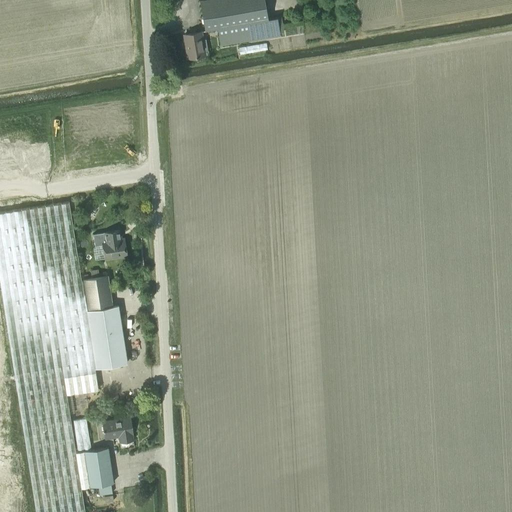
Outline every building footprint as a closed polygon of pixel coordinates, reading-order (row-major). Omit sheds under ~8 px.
[(274,17),(268,18),(264,0),(199,0),(205,29),(217,27),(220,45),(280,35),(279,32),(283,31),(281,15),(274,17)] [(200,31),(184,34),(188,57),(205,55),(204,53),(207,53),(205,39),(202,40),(200,31)] [(240,54),(267,50),(266,42),(238,47),(240,54)] [(16,140),(5,141),(8,157),(18,155),(20,162),(39,159),(37,147),(31,148),(29,136),(16,139),(16,140)] [(4,203),(0,203),(0,223),(13,223),(12,221),(15,221),(14,212),(12,212),(12,210),(4,210),(4,203)] [(13,223),(0,223),(0,243),(6,243),(6,236),(13,236),(13,223)] [(120,229),(93,234),(95,245),(103,244),(105,258),(127,255),(124,238),(120,238),(119,235),(121,235),(120,230),(120,229)] [(7,254),(0,254),(0,274),(15,274),(15,260),(7,261),(7,254)] [(15,274),(0,274),(0,294),(9,294),(9,287),(16,287),(16,284),(18,284),(17,275),(15,275),(15,274)] [(83,278),(81,279),(86,309),(112,305),(107,274),(99,275),(91,277),(83,278)] [(86,309),(85,309),(95,367),(128,362),(118,304),(112,305),(86,309)] [(11,329),(11,342),(12,342),(12,341),(32,343),(33,326),(22,325),(22,330),(11,329)] [(12,342),(11,353),(32,354),(32,343),(12,341),(12,342)] [(11,353),(10,364),(31,365),(32,354),(11,353)] [(9,375),(30,377),(31,365),(10,364),(9,375)] [(8,375),(8,387),(29,389),(30,377),(9,375),(8,375)] [(7,401),(6,413),(7,414),(7,413),(27,414),(28,402),(7,401)] [(6,413),(5,424),(27,426),(27,414),(7,413),(7,414),(6,413)] [(131,416),(101,421),(104,438),(118,436),(119,442),(133,439),(132,434),(133,433),(131,416)] [(73,419),(78,450),(91,448),(86,418),(73,419)] [(5,424),(4,435),(5,435),(5,436),(26,437),(27,426),(5,424)] [(4,435),(3,447),(25,449),(26,437),(5,436),(5,435),(4,435)] [(78,451),(76,452),(81,487),(89,486),(98,485),(110,483),(113,482),(111,466),(109,457),(108,447),(91,450),(84,451),(78,451)] [(110,483),(98,485),(99,494),(102,494),(112,492),(110,483)] [(13,494),(12,507),(13,507),(36,508),(37,496),(42,496),(42,489),(28,488),(28,495),(13,494)]
